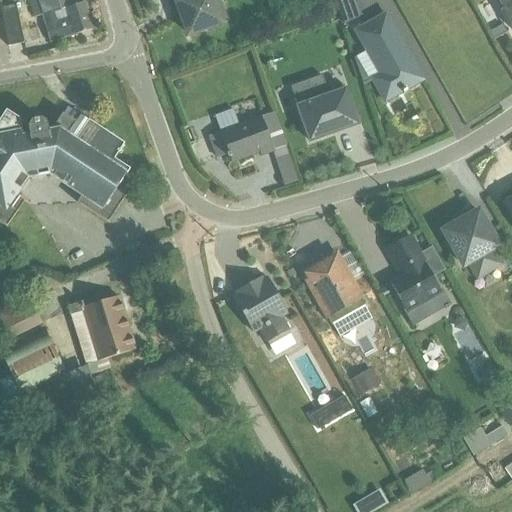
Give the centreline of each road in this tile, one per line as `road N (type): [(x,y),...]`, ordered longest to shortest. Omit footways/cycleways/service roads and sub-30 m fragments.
road 1 (residential): [(123,48),(178,181),(189,199),(224,217),(269,213),(408,173),(511,117)]
road 2 (track): [(202,209),(191,244),(204,310),(318,511)]
road 3 (residential): [(0,79),(107,59),(123,48)]
